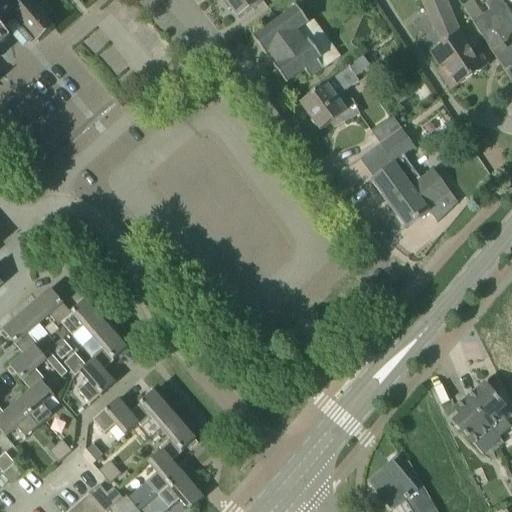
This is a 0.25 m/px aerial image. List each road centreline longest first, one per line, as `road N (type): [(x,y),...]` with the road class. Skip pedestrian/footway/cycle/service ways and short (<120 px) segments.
road 1 (residential): [(295,477),(162,326),(113,239),(61,204)]
road 2 (tertiary): [(295,477),(511,222)]
road 3 (residential): [(119,127),(216,51),(176,0)]
road 4 (residential): [(0,91),(51,56),(119,127)]
